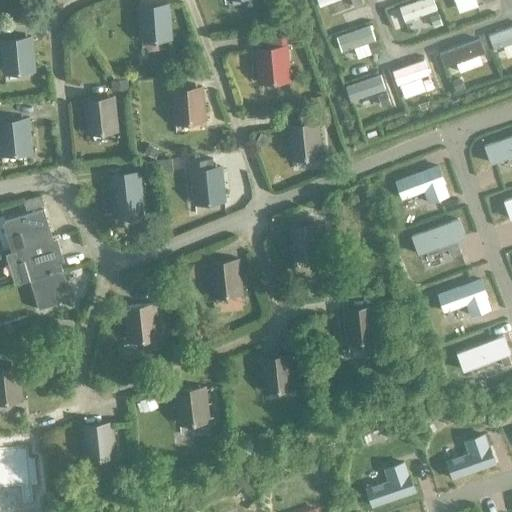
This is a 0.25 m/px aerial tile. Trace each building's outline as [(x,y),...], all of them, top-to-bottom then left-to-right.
[(435,8),(432,0),(413,0),(397,5),(402,19),(435,8)] [(140,39),(170,37),(167,4),(137,7),(140,39)] [(373,40),(369,24),(336,35),(341,50),(373,40)] [(511,25),(488,34),(493,49),(511,42),(511,25)] [(299,29),(289,30),(291,42),(300,41),(299,29)] [(0,47),(2,72),(32,69),(29,37),(0,39),(0,47)] [(284,37),(256,39),(260,83),(287,81),(284,37)] [(479,38),(439,52),(444,66),(484,51),(479,38)] [(428,72),(423,58),(392,68),(397,83),(428,72)] [(122,66),(108,68),(109,77),(123,75),(122,66)] [(143,66),(130,66),(130,77),(144,76),(143,66)] [(384,89),(379,73),(345,84),(351,100),(384,89)] [(126,80),(110,81),(111,91),(127,90),(126,80)] [(174,123),(203,120),(200,87),(171,90),(174,123)] [(322,94),(310,96),(312,106),(324,103),(322,94)] [(86,132),(115,130),(112,96),(83,99),(86,132)] [(0,154),(28,152),(25,118),(0,120),(0,154)] [(291,158),(320,154),(316,122),(287,125),(291,158)] [(260,133),(255,143),(262,147),(268,137),(260,133)] [(511,136),(483,147),(490,164),(511,155),(511,136)] [(147,144),(143,152),(152,157),(157,149),(147,144)] [(223,199),(219,167),(213,167),(212,158),(188,161),(193,202),(223,199)] [(171,160),(155,161),(157,173),(157,176),(173,174),(171,160)] [(155,161),(145,162),(147,177),(157,176),(157,173),(155,161)] [(447,196),(442,184),(443,183),(437,167),(395,183),(401,199),(424,191),(428,203),(447,196)] [(138,174),(109,176),(112,213),(141,210),(138,174)] [(40,194),(22,199),(26,209),(43,204),(40,194)] [(511,198),(503,202),(509,220),(511,218),(511,198)] [(334,199),(318,202),(320,213),(336,210),(334,199)] [(51,240),(42,210),(3,223),(12,253),(19,251),(19,250),(51,240)] [(464,238),(457,220),(411,237),(417,255),(464,238)] [(293,257),(322,254),(318,222),(289,225),(293,257)] [(19,251),(12,253),(9,254),(19,283),(28,280),(61,270),(59,264),(63,262),(56,239),(52,240),(51,240),(19,250),(19,251)] [(460,253),(457,245),(447,249),(450,256),(460,253)] [(209,295),(239,292),(236,260),(207,263),(209,295)] [(193,264),(180,264),(180,277),(193,277),(193,264)] [(61,270),(32,279),(42,309),(70,300),(61,270)] [(443,312),(466,304),(470,316),(489,310),(484,297),(486,296),(480,280),(437,295),(443,312)] [(127,339),(156,337),(153,304),(123,307),(127,339)] [(346,342),(376,339),(372,306),(342,309),(346,342)] [(193,329),(186,337),(193,344),(200,336),(193,329)] [(463,371),(499,357),(503,367),(510,364),(506,355),(509,354),(502,337),(456,354),(463,371)] [(263,390),(293,387),(289,355),(260,358),(263,390)] [(0,400),(20,399),(17,366),(0,367),(0,400)] [(177,424),(206,421),(203,387),(174,390),(177,424)] [(151,396),(138,401),(142,412),(155,407),(151,396)] [(84,459),(113,455),(110,423),(80,426),(84,459)] [(494,464),(488,447),(487,448),(483,435),(464,442),(468,454),(446,462),(452,479),(494,464)] [(221,447),(214,452),(218,458),(225,453),(221,447)] [(414,492),(408,475),(407,476),(403,463),(384,469),(388,482),(365,490),(371,507),(414,492)] [(62,477),(53,485),(66,500),(75,492),(62,477)]
